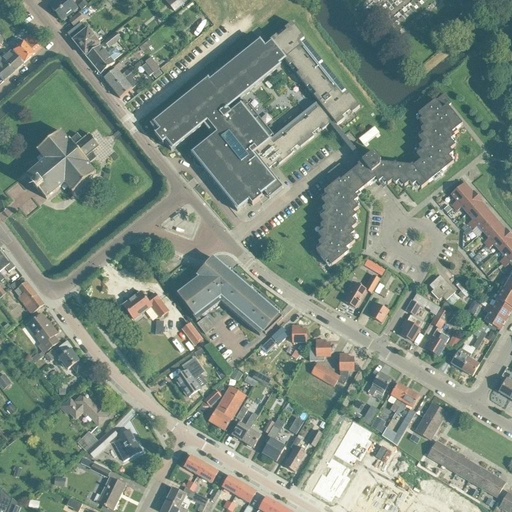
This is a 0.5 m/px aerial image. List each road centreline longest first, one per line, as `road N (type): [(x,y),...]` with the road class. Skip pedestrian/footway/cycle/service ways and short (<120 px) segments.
road 1 (residential): [(186,436),(102,360),(53,296)]
road 2 (residential): [(376,348),(301,303),(228,241)]
road 3 (residential): [(129,125),(244,26)]
road 4 (residential): [(228,241),(345,148)]
road 5 (residential): [(315,511),(186,436)]
road 6 (residential): [(427,267),(391,246),(393,225),(420,222),(439,242),(435,253)]
